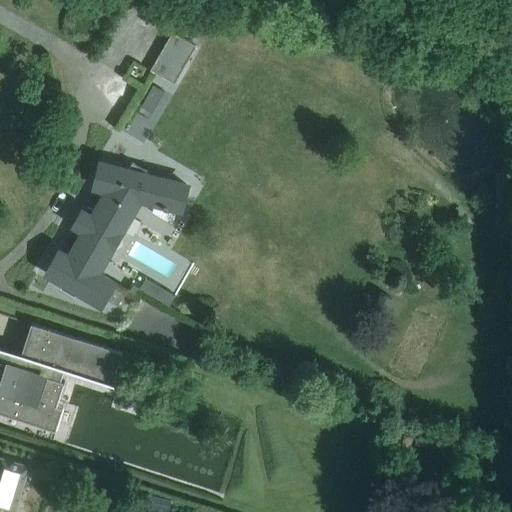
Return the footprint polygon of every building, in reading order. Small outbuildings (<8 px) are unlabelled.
[(207,4),(198,0),(186,0),(183,8),(200,17),(207,4)] [(196,45),(172,32),(150,70),(174,84),(196,45)] [(163,92),(153,86),(147,98),(157,103),(163,92)] [(63,282),(60,288),(75,297),(78,291),(100,304),(113,282),(98,273),(140,199),(179,209),(186,184),(146,173),(147,171),(132,162),(128,169),(102,162),(96,187),(107,191),(96,211),(88,206),(85,211),(84,211),(75,226),(76,227),(73,232),(81,236),(70,256),(61,251),(48,273),(63,282)] [(511,167),(495,169),(497,203),(511,202),(511,167)] [(176,295),(144,276),(138,287),(170,305),(176,295)] [(0,403),(51,421),(64,382),(65,381),(60,379),(63,369),(118,387),(118,385),(112,383),(122,352),(32,323),(22,353),(2,347),(0,354),(0,403)] [(0,509),(9,511),(14,511),(28,466),(1,458),(0,460),(0,509)]
